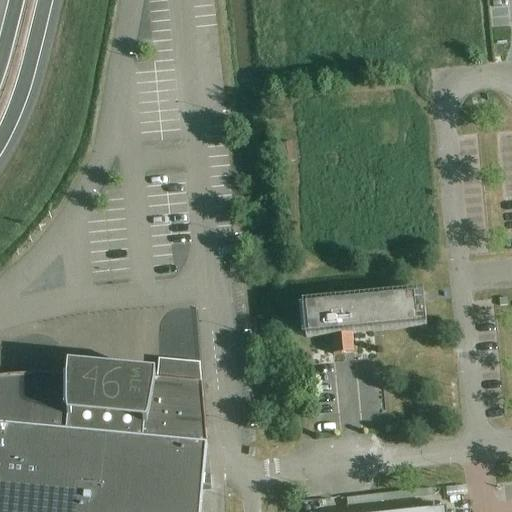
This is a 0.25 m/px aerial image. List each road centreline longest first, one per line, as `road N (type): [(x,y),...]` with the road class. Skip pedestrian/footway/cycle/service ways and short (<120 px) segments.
road 1 (unclassified): [(511,74),(441,81),(460,277)]
road 2 (unclassified): [(477,448),(238,471)]
road 3 (unclassified): [(460,277),(477,448)]
road 4 (motorway): [(0,141),(43,0)]
